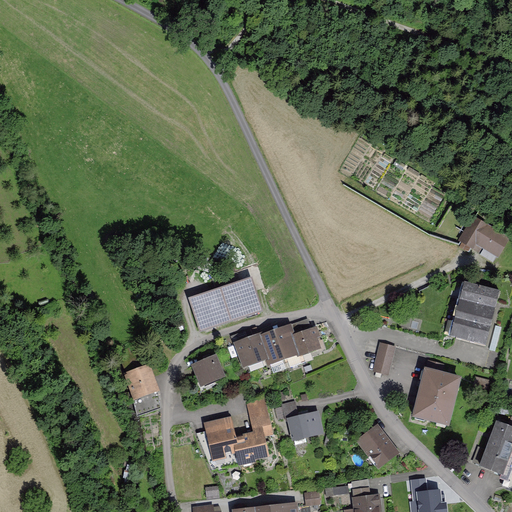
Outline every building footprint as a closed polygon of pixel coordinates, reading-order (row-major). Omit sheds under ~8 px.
[(509,237),(474,215),(458,240),(476,252),(481,244),(499,254),(509,237)] [(252,276),(190,297),(201,329),(263,309),(252,276)] [(488,344),(502,289),(467,280),(453,335),(488,344)] [(434,283),(419,290),(423,297),(438,290),(434,283)] [(397,312),(392,328),(437,340),(441,324),(397,312)] [(275,329),(285,357),(301,351),(295,333),(291,323),(275,329)] [(324,347),(316,326),(295,333),(301,351),(302,354),(324,347)] [(285,357),(275,329),(261,334),(269,356),(271,362),(285,357)] [(260,333),(235,341),(244,365),(269,356),(261,334),(260,333)] [(396,345),(380,341),(374,369),(390,372),(396,345)] [(219,353),(193,364),(202,384),(227,373),(219,353)] [(151,363),(125,372),(135,399),(160,390),(151,363)] [(464,376),(427,367),(415,415),(452,424),(464,376)] [(491,380),(476,375),(474,382),(489,387),(491,380)] [(238,434),(238,452),(240,462),(271,455),(266,434),(275,432),(266,398),(248,402),(255,430),(238,434)] [(319,409),(288,417),(293,439),(325,432),(319,409)] [(213,458),(238,452),(238,434),(233,414),(204,421),(213,458)] [(366,415),(357,422),(364,431),(373,424),(366,415)] [(511,461),(511,425),(499,420),(481,465),(507,475),(511,461)] [(379,423),(358,439),(379,468),(400,453),(379,423)] [(413,501),(410,501),(411,511),(447,511),(446,502),(443,502),(441,489),(427,490),(426,479),(411,480),(413,501)] [(208,497),(220,496),(219,487),(207,489),(208,497)] [(382,511),(380,493),(353,497),(355,511),(382,511)] [(299,511),(298,500),(256,505),(256,511),(299,511)]
